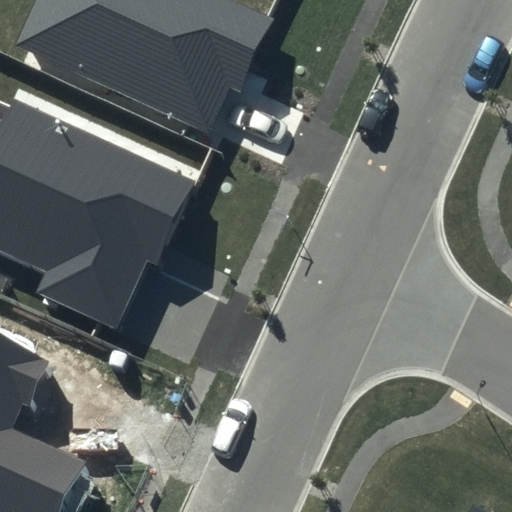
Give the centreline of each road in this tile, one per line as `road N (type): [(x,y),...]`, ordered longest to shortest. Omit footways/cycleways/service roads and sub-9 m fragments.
road 1 (residential): [(350,266),(483,0)]
road 2 (residential): [(239,511),(350,266)]
road 3 (residential): [(511,371),(350,266)]
